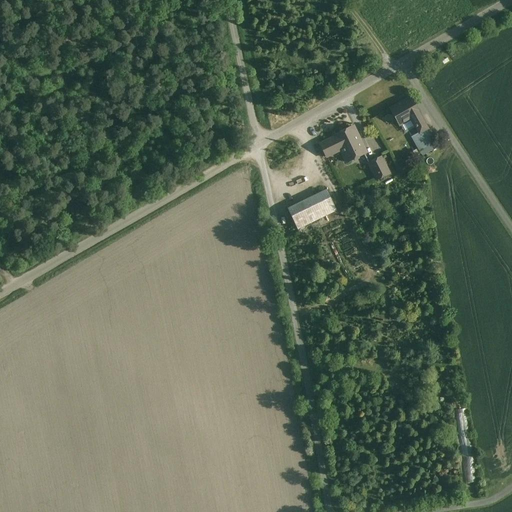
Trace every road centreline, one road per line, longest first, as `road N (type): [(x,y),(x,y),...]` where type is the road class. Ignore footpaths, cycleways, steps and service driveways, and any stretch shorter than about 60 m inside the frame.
road 1 (unclassified): [(258,145),(329,511)]
road 2 (unclassified): [(0,294),(258,145)]
road 3 (unclassified): [(258,145),(511,0)]
road 4 (unclassified): [(227,0),(258,145)]
